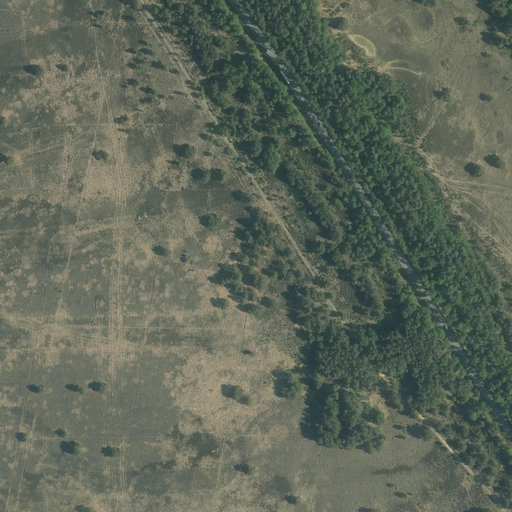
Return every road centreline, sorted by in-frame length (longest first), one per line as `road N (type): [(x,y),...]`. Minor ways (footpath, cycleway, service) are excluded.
road 1 (track): [(507,511),(363,351),(140,0)]
road 2 (primary): [(511,437),(233,0)]
